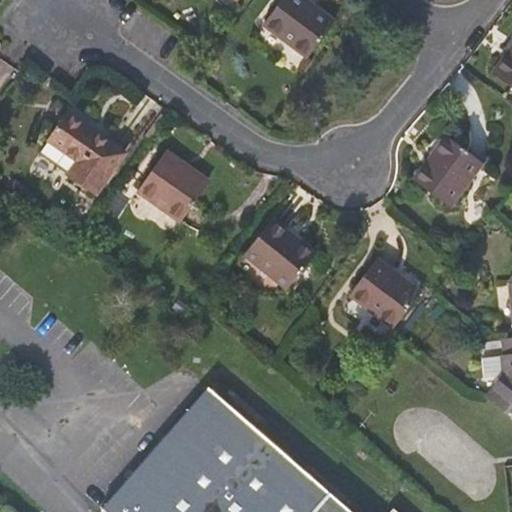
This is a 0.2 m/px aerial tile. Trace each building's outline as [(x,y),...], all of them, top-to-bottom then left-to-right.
[(305,0),(280,0),(262,23),(308,58),(335,23),(305,0)] [(511,38),(485,74),(511,95),(511,38)] [(73,170),(99,189),(128,149),(70,107),(51,133),(41,147),(73,170)] [(442,132),(406,178),(442,207),(477,161),(442,132)] [(170,142),(139,183),(181,214),(209,177),(183,158),(186,153),(170,142)] [(276,211),(249,246),(292,281),(320,246),(276,211)] [(369,258),(340,295),(386,332),(415,294),(369,258)] [(507,384),(489,407),(511,425),(511,344),(504,345),(507,384)] [(16,357),(5,370),(44,403),(55,390),(16,357)] [(391,511),(385,507),(380,511),(348,511),(210,392),(105,511),(391,511)]
